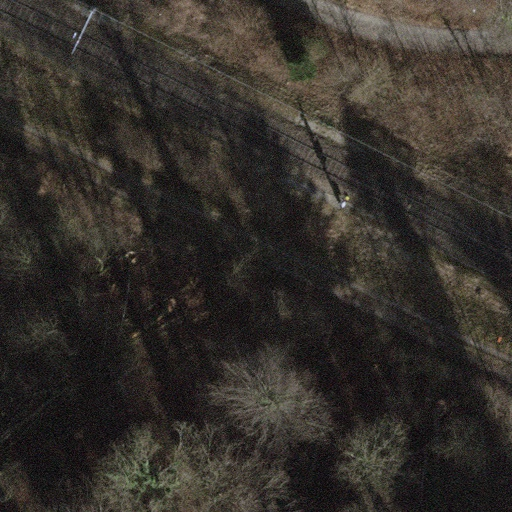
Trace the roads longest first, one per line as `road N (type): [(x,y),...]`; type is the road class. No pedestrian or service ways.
road 1 (track): [(511,370),(0,125)]
road 2 (track): [(511,39),(429,42),(294,0)]
